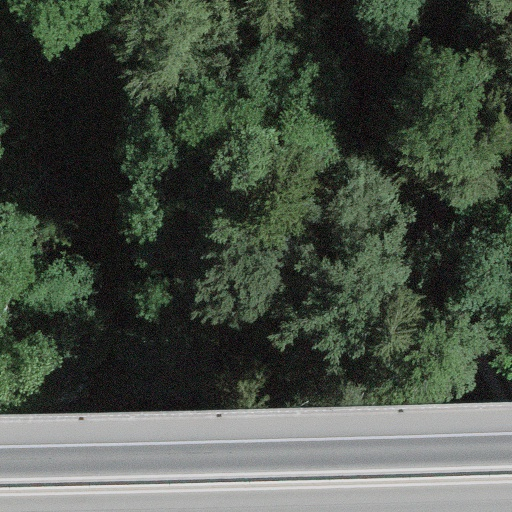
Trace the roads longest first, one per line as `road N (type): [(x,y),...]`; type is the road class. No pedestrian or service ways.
road 1 (trunk): [(511,451),(0,464)]
road 2 (track): [(511,396),(473,318),(350,0)]
